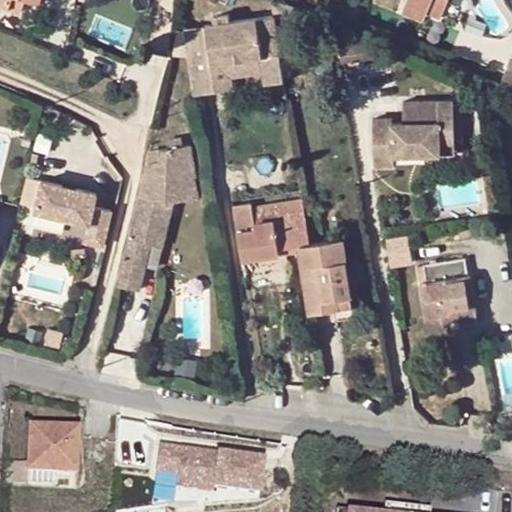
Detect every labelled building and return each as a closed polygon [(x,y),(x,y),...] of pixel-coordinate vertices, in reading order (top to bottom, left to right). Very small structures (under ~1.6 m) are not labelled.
[(0,0),(0,6),(11,10),(15,0),(25,0),(26,0),(37,4),(38,0),(0,0)] [(21,14),(26,0),(25,0),(15,0),(11,10),(21,14)] [(445,0),(402,0),(403,1),(424,10),(439,16),(445,0)] [(424,10),(403,1),(399,11),(420,20),(424,10)] [(290,4),(273,7),(277,32),(294,30),(290,4)] [(285,82),(274,16),(230,23),(229,15),(213,18),(214,25),(205,27),(215,93),(233,90),(231,79),(234,78),(232,63),(262,59),(264,74),(266,85),(285,82)] [(190,58),(186,31),(178,29),(172,54),(190,58)] [(326,38),(311,40),(313,55),(328,53),(326,38)] [(262,59),(232,63),(234,78),(264,74),(262,59)] [(196,106),(191,83),(182,85),(186,107),(196,106)] [(426,145),(456,144),(453,101),(404,102),(405,120),(393,121),(374,121),(374,168),(396,168),(396,157),(426,156),(426,145)] [(163,175),(145,177),(129,243),(128,248),(149,253),(160,255),(168,225),(168,204),(197,198),(194,177),(197,177),(191,144),(178,147),(176,138),(163,140),(164,149),(159,150),(163,175)] [(456,155),(456,144),(426,145),(426,156),(456,155)] [(99,193),(44,180),(38,209),(70,217),(70,218),(92,223),(88,241),(105,245),(113,209),(96,205),(99,193)] [(244,260),(301,251),(300,247),(310,245),(303,201),(255,209),(254,204),(235,206),(236,212),(240,232),(244,260)] [(406,238),(383,242),(388,269),(410,265),(406,238)] [(342,239),(310,245),(300,247),(301,251),(311,313),(337,309),(335,297),(351,294),(342,239)] [(149,253),(128,248),(123,266),(145,271),(149,253)] [(451,314),(461,313),(476,310),(470,275),(468,276),(464,261),(426,267),(419,268),(422,284),(430,325),(452,321),(451,314)] [(145,271),(123,266),(117,290),(139,296),(145,271)] [(353,306),(351,294),(335,297),(337,309),(353,306)] [(462,320),(461,313),(451,314),(452,321),(462,320)] [(511,357),(498,358),(501,405),(511,403),(511,357)] [(32,428),(30,465),(31,472),(58,473),(78,473),(79,430),(32,428)] [(265,460),(161,445),(158,472),(179,475),(178,487),(215,492),(215,488),(260,494),(265,460)] [(31,472),(30,465),(7,464),(6,484),(57,485),(58,473),(31,472)]
